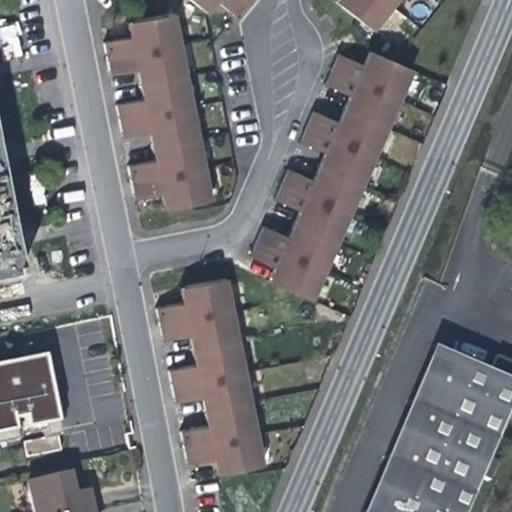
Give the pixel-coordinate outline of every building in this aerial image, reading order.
[(187,0),(199,9),(206,0),(212,0),(214,2),(235,18),(249,0),(187,0)] [(212,0),(206,0),(199,9),(204,14),(208,9),(214,2),(212,0)] [(342,0),(338,6),(369,31),(394,0),(342,0)] [(169,209),(208,201),(172,14),(132,22),(135,37),(128,38),(102,43),(109,76),(135,71),(142,70),(147,99),(141,100),(115,105),(121,138),(147,133),(154,132),(160,161),(153,162),(127,167),(133,200),(159,195),(166,194),(169,209)] [(132,22),(125,23),(127,32),(128,38),(135,37),(132,22)] [(365,57),(362,65),(368,68),(374,53),(368,51),(365,57)] [(276,287),(313,303),(411,69),(374,53),(368,68),(362,65),(338,55),(325,86),(349,96),(355,99),(344,126),(337,123),(313,113),(300,144),(324,154),(331,157),(319,184),(313,181),(289,171),(276,202),(300,212),(306,215),(295,242),(289,239),(264,229),(251,260),(276,270),(282,273),(276,287)] [(142,70),(135,71),(136,78),(139,94),(141,100),(147,99),(142,70)] [(341,114),(337,123),(344,126),(355,99),(349,96),(346,102),(341,114)] [(152,156),(153,162),(160,161),(154,132),(147,133),(149,142),(152,156)] [(315,176),(313,181),(319,184),(331,157),(324,154),(322,160),(315,176)] [(161,205),(162,210),(169,209),(166,194),(159,195),(161,205)] [(15,233),(6,235),(0,202),(0,285),(15,283),(9,250),(18,249),(17,244),(15,233)] [(291,234),(289,239),(295,242),(306,215),(300,212),(297,218),(291,234)] [(273,277),(270,285),(276,287),(282,273),(276,270),(273,277)] [(261,468),(224,280),(185,288),(188,304),(181,305),(155,310),(160,335),(162,343),(187,338),(194,336),(200,366),(193,368),(168,373),(174,405),(200,400),(206,399),(212,427),(205,429),(179,433),(183,448),(186,466),(211,461),(218,460),(221,475),(261,468)] [(185,288),(178,290),(179,297),(181,305),(188,304),(185,288)] [(192,361),(193,368),(200,366),(194,336),(187,338),(189,348),(192,361)] [(487,459),(511,400),(511,384),(502,380),(509,363),(495,357),(487,374),(445,355),(431,349),(391,442),(361,511),(464,511),(479,479),(487,483),(495,463),(487,459)] [(60,421),(47,355),(26,360),(26,359),(0,364),(0,448),(13,446),(10,432),(11,432),(9,421),(16,420),(19,419),(22,430),(23,429),(24,435),(39,432),(41,438),(20,442),(23,457),(58,451),(54,435),(52,423),(60,421)] [(204,424),(205,429),(212,427),(206,399),(200,400),(201,407),(204,424)] [(218,460),(211,461),(213,471),(214,476),(221,475),(218,460)] [(77,511),(89,509),(85,492),(71,495),(69,490),(68,485),(66,475),(26,485),(32,511),(77,511)]
